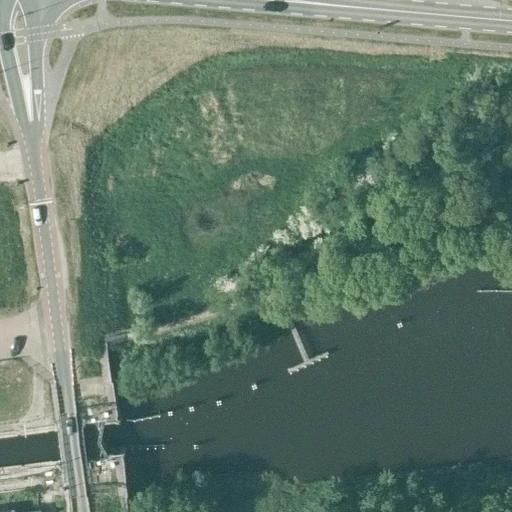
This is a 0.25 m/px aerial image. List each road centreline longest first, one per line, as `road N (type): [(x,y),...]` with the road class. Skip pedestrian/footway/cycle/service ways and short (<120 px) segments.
road 1 (secondary): [(82,511),(14,0)]
road 2 (primary): [(511,20),(275,0)]
